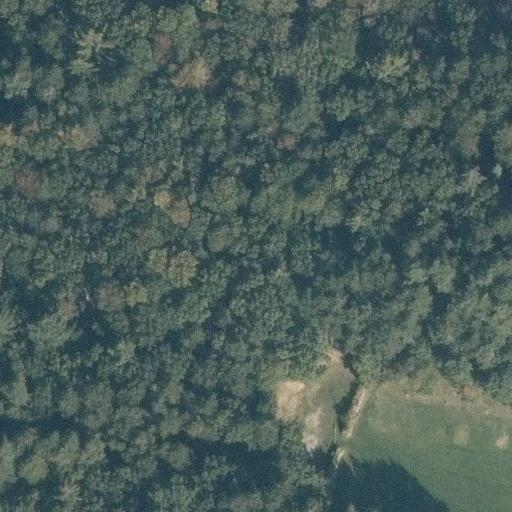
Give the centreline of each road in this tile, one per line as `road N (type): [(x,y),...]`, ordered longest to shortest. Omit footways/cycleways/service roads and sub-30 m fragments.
road 1 (unknown): [(511,165),(358,214),(165,349),(0,305)]
road 2 (track): [(208,469),(280,476),(314,393)]
